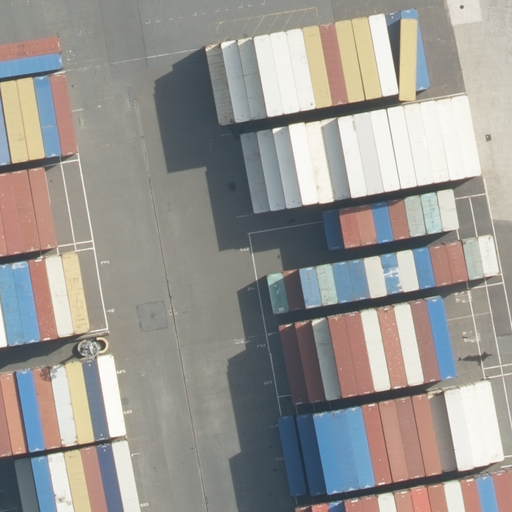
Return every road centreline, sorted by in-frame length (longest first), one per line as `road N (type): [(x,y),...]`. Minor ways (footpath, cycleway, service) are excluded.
road 1 (unknown): [(155,0),(228,390)]
road 2 (unknown): [(228,390),(511,316)]
road 3 (unknown): [(177,511),(188,425),(228,390)]
